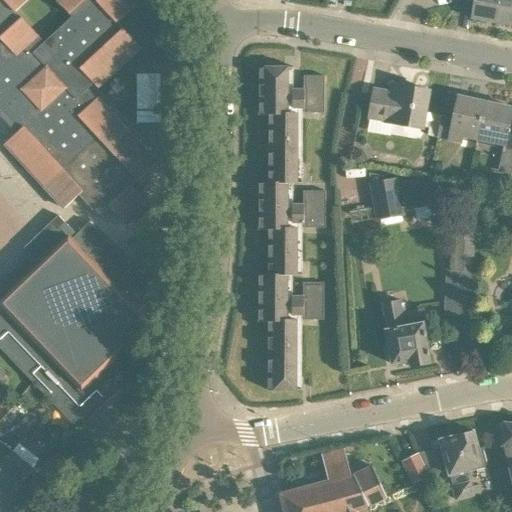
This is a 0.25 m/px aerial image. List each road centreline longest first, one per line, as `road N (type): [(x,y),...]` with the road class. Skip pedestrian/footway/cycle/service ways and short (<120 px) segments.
road 1 (residential): [(188,420),(215,203),(209,28)]
road 2 (residential): [(511,60),(396,33),(266,21),(209,28)]
road 3 (residential): [(511,384),(485,382),(249,434)]
